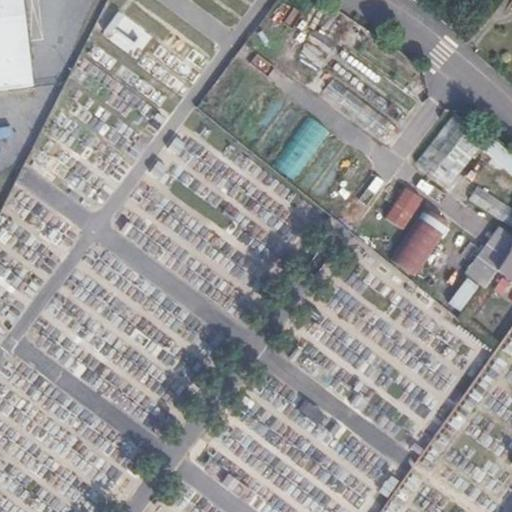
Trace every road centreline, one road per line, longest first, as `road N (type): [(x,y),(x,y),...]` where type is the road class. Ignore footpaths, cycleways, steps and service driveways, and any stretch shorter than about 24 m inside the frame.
road 1 (unknown): [(461,65),(340,224)]
road 2 (residential): [(373,0),(511,108)]
